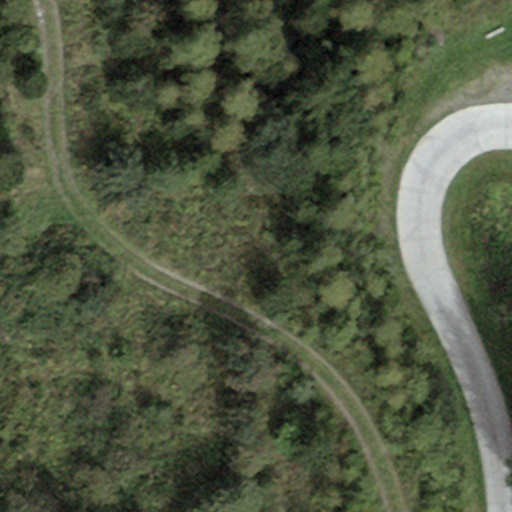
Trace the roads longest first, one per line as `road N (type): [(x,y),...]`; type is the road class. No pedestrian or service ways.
road 1 (track): [(395,511),(354,411),(318,370),(270,331),(152,275),(107,243),(74,204),(54,156),(43,0)]
road 2 (track): [(506,511),(421,239),(439,129),(511,133)]
